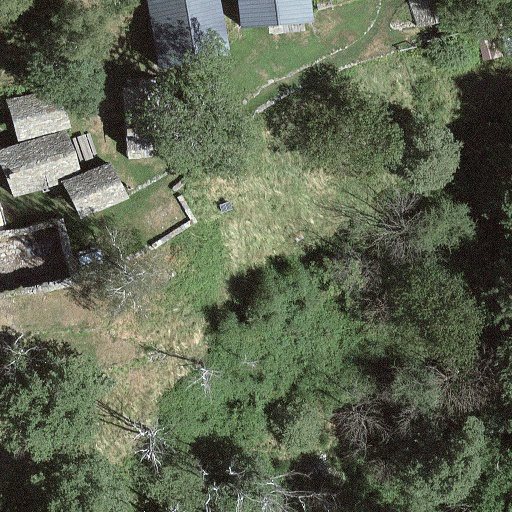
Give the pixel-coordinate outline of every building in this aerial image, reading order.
[(218,0),(144,0),(158,68),(229,54),(218,0)] [(308,0),(235,0),(238,29),(310,23),(308,0)] [(158,78),(121,81),(126,160),(164,157),(158,78)] [(15,143),(0,149),(0,170),(13,198),(60,186),(58,182),(79,175),(65,131),(15,143)] [(109,165),(79,175),(58,182),(60,186),(79,220),(128,201),(109,165)]
